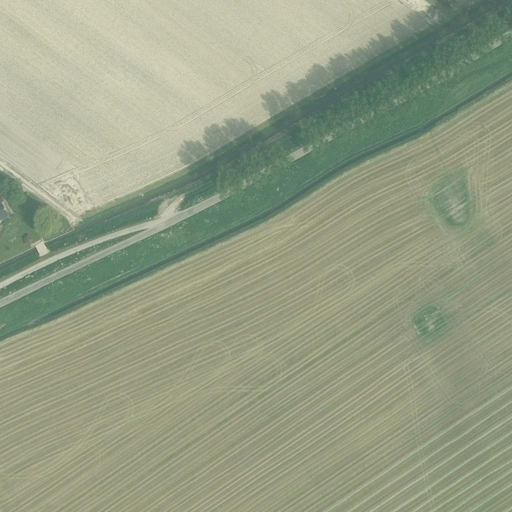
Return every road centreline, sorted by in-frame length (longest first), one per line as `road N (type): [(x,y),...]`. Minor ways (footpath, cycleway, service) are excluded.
road 1 (unclassified): [(188,213),(511,34)]
road 2 (unclassified): [(0,304),(188,213)]
road 3 (unclassified): [(0,285),(80,247),(188,213)]
